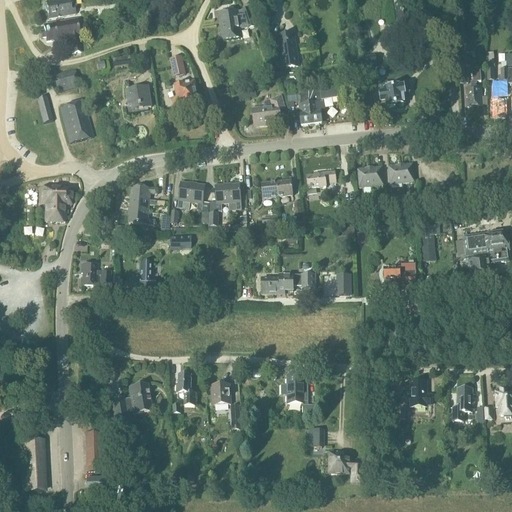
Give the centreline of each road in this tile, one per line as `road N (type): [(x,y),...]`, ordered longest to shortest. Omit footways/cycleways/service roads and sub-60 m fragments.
road 1 (residential): [(511,370),(126,355),(61,319)]
road 2 (residential): [(62,300),(358,301)]
road 3 (tertiary): [(230,149),(511,133)]
road 4 (residential): [(188,38),(135,42),(58,64),(36,54),(2,0)]
road 5 (tertiary): [(69,511),(61,319)]
road 6 (residential): [(3,150),(2,0)]
road 7 (tertiary): [(102,183),(152,160),(230,149)]
road 8 (tertiary): [(62,300),(70,236),(82,204),(102,183)]
